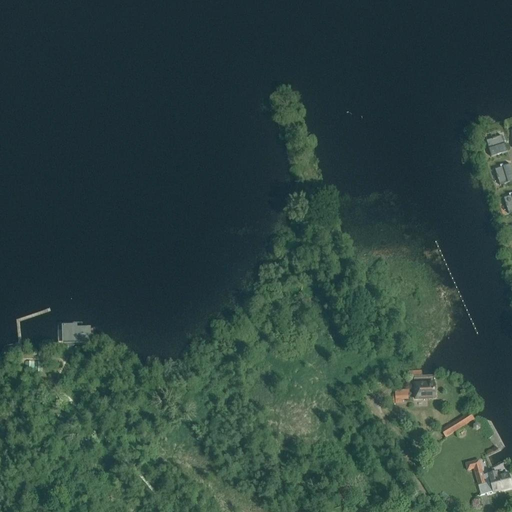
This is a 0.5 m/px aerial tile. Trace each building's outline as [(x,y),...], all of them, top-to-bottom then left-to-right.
[(502,137),(486,142),(491,157),(507,152),(502,137)] [(511,181),(511,168),(511,165),(495,170),(500,186),(511,181)] [(66,329),(66,344),(91,343),(91,331),(78,331),(78,328),(66,329)] [(36,374),(36,372),(44,372),(44,362),(37,362),(27,362),(27,373),(36,374)] [(415,400),(435,399),(435,383),(414,384),(415,400)] [(442,431),(446,437),(475,419),(471,412),(442,431)] [(485,484),(479,460),(465,464),(467,471),(474,470),(478,486),(485,484)] [(499,477),(498,472),(498,471),(487,474),(492,493),(494,492),(494,493),(511,488),(511,484),(509,474),(499,477)] [(336,487),(341,502),(352,499),(347,483),(336,487)]
